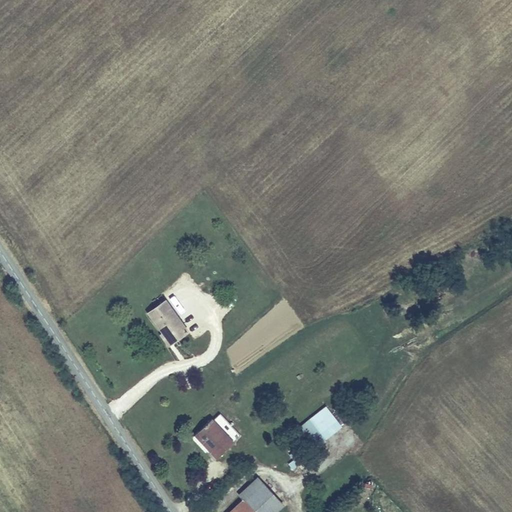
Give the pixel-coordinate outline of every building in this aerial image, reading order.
[(163,297),(146,310),(162,331),(166,327),(174,337),(187,327),(163,297)] [(162,331),(160,332),(168,342),(174,337),(166,327),(162,331)] [(297,430),(315,451),(342,427),(324,407),(297,430)] [(211,420),(191,439),(206,453),(208,451),(218,460),(240,438),(218,417),(213,422),(211,420)] [(298,446),(290,453),(294,458),(303,450),(298,446)] [(290,453),(286,457),(290,462),(294,458),(290,453)] [(282,499),(255,472),(219,508),(222,511),(268,511),(273,508),(282,499)]
